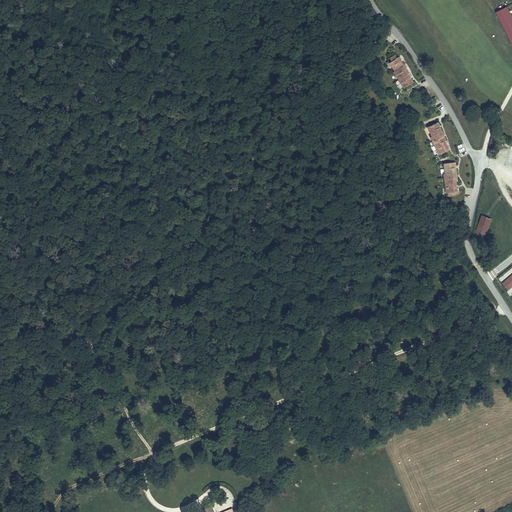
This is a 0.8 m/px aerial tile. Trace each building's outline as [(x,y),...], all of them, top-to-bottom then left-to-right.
[(502,7),(492,11),(500,27),(510,22),(502,7)] [(511,26),(510,22),(500,27),(511,49),(511,48),(511,26)] [(387,59),(385,55),(380,59),(382,62),(380,64),(386,72),(384,73),(395,88),(404,83),(398,74),(400,73),(389,58),(387,59)] [(440,138),(431,121),(422,126),(426,134),(424,135),(433,152),(442,147),(438,139),(440,138)] [(441,190),(443,190),(443,194),(449,193),(449,190),(452,189),(451,179),(453,179),(452,161),(441,162),(442,171),(439,172),(441,190)] [(473,220),(483,223),(485,215),(476,212),(473,220)] [(471,229),(480,232),(483,223),(473,220),(471,229)] [(511,270),(495,284),(500,291),(511,281),(511,270)]
